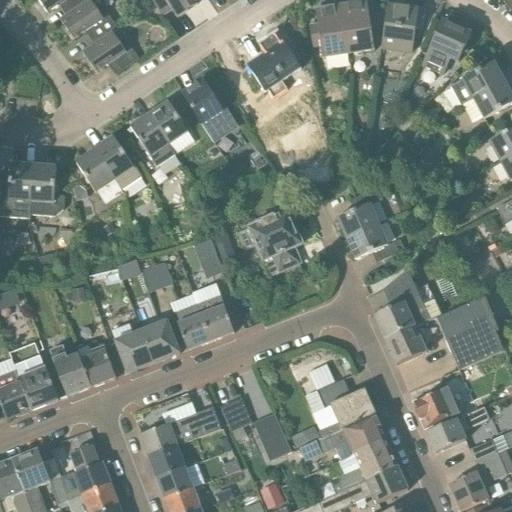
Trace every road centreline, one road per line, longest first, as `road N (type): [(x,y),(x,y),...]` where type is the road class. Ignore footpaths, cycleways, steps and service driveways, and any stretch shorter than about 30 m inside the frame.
road 1 (residential): [(105,404),(352,314)]
road 2 (residential): [(271,0),(83,120)]
road 3 (residential): [(438,511),(352,314)]
road 4 (residential): [(83,120),(0,13)]
road 5 (residential): [(352,314),(351,286),(310,189)]
